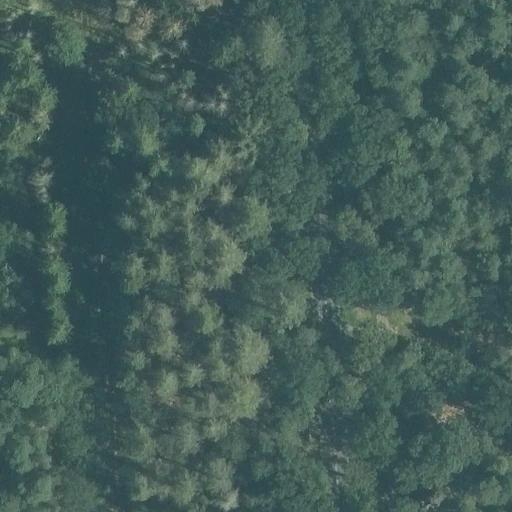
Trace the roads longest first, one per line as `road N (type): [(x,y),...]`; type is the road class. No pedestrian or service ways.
road 1 (track): [(118,511),(83,0)]
road 2 (secondary): [(337,511),(304,0)]
road 3 (track): [(383,332),(447,330),(511,346)]
